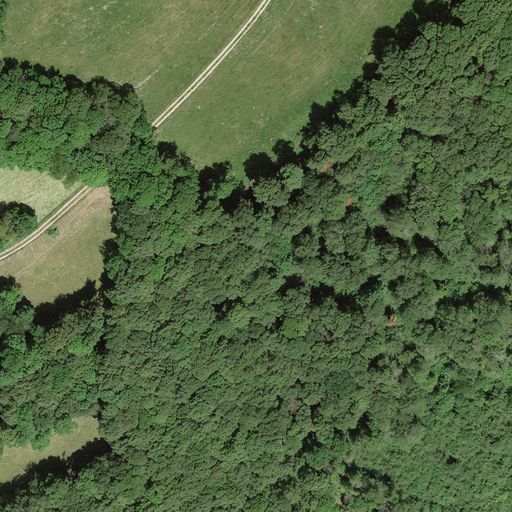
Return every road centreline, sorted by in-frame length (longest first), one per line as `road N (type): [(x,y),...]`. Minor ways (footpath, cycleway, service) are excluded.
road 1 (track): [(123,155),(265,0)]
road 2 (track): [(123,155),(0,255)]
